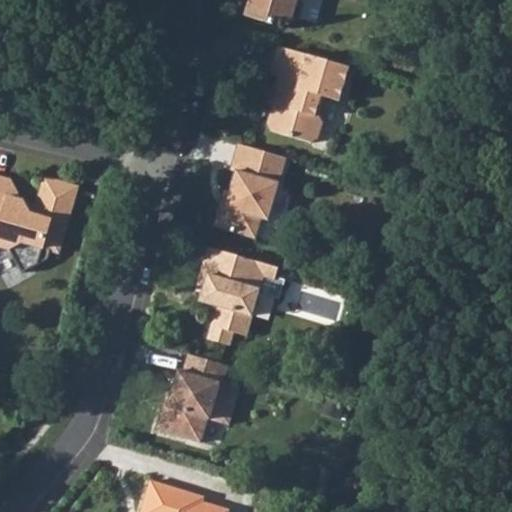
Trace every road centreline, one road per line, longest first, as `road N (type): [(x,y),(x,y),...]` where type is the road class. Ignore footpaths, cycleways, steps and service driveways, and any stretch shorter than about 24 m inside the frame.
road 1 (residential): [(8,511),(83,422),(163,171)]
road 2 (residential): [(163,171),(184,77),(188,0)]
road 3 (residential): [(163,171),(0,136)]
